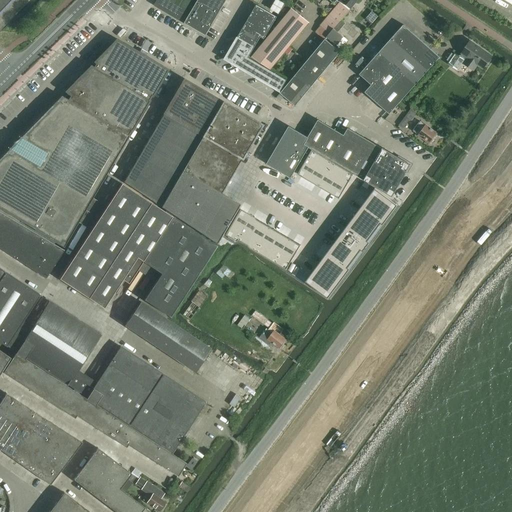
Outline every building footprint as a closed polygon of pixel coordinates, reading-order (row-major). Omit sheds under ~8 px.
[(0,0),(0,11),(10,0),(0,0)] [(158,0),(155,6),(185,24),(206,36),(227,0),(158,0)] [(278,0),(276,0),(271,9),(279,14),(283,17),(289,6),(285,4),(278,0)] [(321,26),(317,31),(326,39),(327,38),(334,29),(335,28),(341,20),(349,11),(337,0),(329,0),(337,6),(321,26)] [(340,0),(351,9),(358,0),(340,0)] [(257,5),(250,16),(271,28),(278,17),(257,5)] [(292,9),(252,57),(271,70),(309,23),(292,9)] [(250,16),(244,27),(261,37),(265,39),(271,28),(250,16)] [(404,25),(393,37),(402,46),(413,33),(404,25)] [(244,27),(238,38),(255,48),(261,37),(244,27)] [(334,29),(327,38),(340,49),(347,40),(334,29)] [(413,33),(402,46),(411,54),(422,41),(413,33)] [(393,37),(380,52),(392,63),(404,74),(416,85),(427,72),(429,70),(420,62),(411,54),(402,46),(393,37)] [(238,38),(232,48),(248,58),(249,58),(255,48),(238,38)] [(326,39),(310,58),(326,70),(341,52),(326,39)] [(96,63),(93,68),(150,101),(149,100),(151,96),(152,97),(168,70),(161,66),(154,62),(147,57),(138,52),(138,53),(131,48),(124,44),(117,40),(95,62),(96,63)] [(422,41),(411,54),(420,62),(431,49),(422,41)] [(452,54),(446,62),(460,71),(465,64),(474,70),(478,64),(484,68),(492,56),(471,42),(463,53),(462,53),(463,54),(462,55),(459,56),(455,53),(454,55),(452,54)] [(225,59),(232,64),(242,69),(248,58),(232,48),(225,59)] [(431,49),(420,62),(429,70),(432,67),(440,58),(431,49)] [(380,52),(370,63),(382,74),(392,63),(380,52)] [(248,58),(242,69),(255,77),(261,65),(249,58),(248,58)] [(310,58),(303,66),(318,79),(326,70),(310,58)] [(370,63),(360,75),(372,85),(365,93),(378,103),(404,74),(392,63),(382,74),(370,63)] [(261,65),(255,77),(267,84),(274,73),(261,65)] [(91,66),(66,92),(68,94),(71,96),(68,100),(129,136),(128,135),(131,131),(132,131),(150,101),(93,68),(91,66)] [(303,66),(296,75),(311,88),(318,79),(303,66)] [(274,73),(267,84),(281,92),(287,80),(274,73)] [(404,74),(378,103),(390,114),(416,85),(404,74)] [(292,80),(280,94),(296,106),(311,88),(296,75),(292,80)] [(178,90),(123,182),(161,207),(222,103),(218,101),(218,100),(206,93),(204,95),(188,86),(183,87),(180,92),(178,90)] [(9,150),(0,158),(0,209),(34,229),(34,230),(63,248),(129,136),(68,100),(62,96),(21,137),(19,138),(20,138),(10,148),(9,149),(9,150)] [(222,103),(161,207),(216,244),(240,204),(221,193),(248,147),(259,127),(238,115),(239,112),(222,102),(222,103)] [(412,108),(399,125),(403,128),(410,120),(411,121),(417,112),(412,108)] [(308,138),(304,145),(309,148),(313,150),(323,156),(326,157),(330,160),(345,136),(344,135),(319,120),(308,138)] [(421,122),(413,131),(419,135),(418,136),(430,144),(430,143),(431,143),(435,139),(434,138),(437,133),(426,125),(421,122)] [(289,126),(267,164),(291,179),(309,148),(304,145),(308,138),(289,126)] [(345,136),(330,160),(333,162),(339,165),(344,168),(354,174),(365,181),(384,148),(383,148),(383,149),(348,128),(344,135),(345,136)] [(384,148),(365,181),(393,197),(393,196),(405,176),(407,173),(406,172),(411,165),(407,163),(408,162),(384,148)] [(313,150),(298,174),(309,180),(323,156),(313,150)] [(323,156),(309,180),(319,186),(333,162),(330,160),(326,157),(323,156)] [(333,162),(319,186),(329,193),(344,168),(339,165),(333,162)] [(344,168),(329,193),(340,199),(354,174),(344,168)] [(121,183),(60,279),(104,307),(122,279),(129,283),(137,270),(155,281),(144,300),(171,316),(185,294),(216,245),(190,228),(172,216),(121,183)] [(382,192),(312,285),(330,299),(400,206),(382,192)] [(242,207),(226,233),(236,239),(237,238),(252,213),(242,207)] [(0,249),(46,279),(64,250),(0,212),(0,249)] [(252,213),(237,238),(248,244),(262,219),(252,213)] [(262,219),(248,244),(258,250),(272,226),(262,219)] [(272,226),(258,250),(268,256),(283,232),(272,226)] [(283,232),(268,256),(278,262),(293,238),(283,232)] [(293,238),(278,262),(288,268),(303,244),(293,238)] [(223,265),(219,270),(229,278),(233,273),(223,265)] [(0,341),(7,346),(16,353),(16,354),(113,416),(124,424),(136,431),(150,441),(162,448),(172,454),(182,438),(205,405),(120,348),(96,383),(78,371),(101,335),(50,302),(33,327),(23,321),(40,295),(0,268),(0,341)] [(189,306),(183,314),(189,319),(207,296),(199,290),(198,290),(190,301),(187,304),(189,306)] [(141,301),(125,325),(141,336),(195,372),(211,349),(170,321),(141,301)] [(256,311),(252,316),(270,329),(273,324),(256,311)] [(245,315),(237,325),(242,330),(250,320),(245,315)] [(274,322),(273,324),(270,329),(269,330),(267,329),(260,337),(270,345),(272,342),(280,348),(287,339),(291,334),(274,322)] [(0,352),(0,365),(4,369),(10,359),(0,352)] [(14,355),(3,373),(9,377),(16,381),(22,385),(29,389),(37,395),(44,399),(50,403),(56,407),(65,413),(71,417),(74,419),(76,416),(83,420),(89,424),(91,426),(98,430),(102,433),(112,418),(113,416),(16,354),(15,354),(14,355)] [(6,394),(0,403),(0,413),(9,420),(20,403),(19,402),(12,398),(6,394)] [(20,403),(9,420),(16,424),(21,427),(32,410),(27,407),(20,403)] [(32,410),(21,427),(29,432),(33,435),(44,418),(43,417),(36,413),(32,410)] [(0,413),(0,449),(16,424),(9,420),(0,413)] [(112,418),(102,433),(106,435),(113,439),(114,440),(123,426),(124,424),(113,416),(112,418)] [(44,418),(33,435),(41,440),(45,443),(56,426),(51,423),(44,418)] [(16,424),(0,449),(0,450),(5,454),(11,458),(12,459),(29,432),(21,427),(16,424)] [(123,426),(114,440),(114,441),(121,445),(126,448),(128,445),(135,433),(136,431),(124,424),(123,426)] [(56,426),(45,443),(54,449),(57,450),(68,434),(67,433),(60,429),(56,426)] [(135,433),(128,445),(134,449),(141,453),(142,454),(149,443),(150,441),(136,431),(135,433)] [(29,432),(12,459),(13,459),(19,464),(24,467),(41,440),(33,435),(29,432)] [(68,434),(57,450),(70,459),(81,442),(75,438),(68,434)] [(41,440),(24,467),(29,471),(36,475),(37,476),(46,461),(54,449),(45,443),(41,440)] [(149,443),(142,454),(143,455),(149,459),(153,462),(161,450),(162,448),(150,441),(149,443)] [(161,450),(153,462),(158,464),(164,469),(165,469),(173,458),(174,456),(172,454),(162,448),(161,450)] [(54,449),(46,461),(61,471),(62,469),(66,463),(70,459),(57,450),(54,449)] [(98,449),(86,463),(99,473),(110,458),(103,453),(98,449)] [(173,458),(165,469),(166,470),(173,474),(177,477),(185,466),(186,464),(174,456),(173,458)] [(110,458),(99,473),(99,474),(109,481),(120,466),(117,463),(110,458)] [(185,466),(190,470),(196,461),(191,458),(185,466)] [(46,461),(37,476),(42,479),(48,484),(50,485),(61,471),(46,461)] [(86,463),(74,479),(80,484),(86,489),(87,490),(99,474),(99,473),(86,463)] [(120,466),(109,481),(111,482),(120,489),(124,484),(131,474),(130,473),(124,468),(120,466)] [(135,469),(131,474),(138,479),(139,478),(142,474),(135,469)] [(99,474),(87,490),(88,491),(95,495),(98,498),(111,482),(109,481),(99,474)] [(138,479),(136,483),(142,488),(146,482),(139,478),(138,479)] [(111,482),(98,498),(102,501),(109,506),(109,507),(122,491),(120,489),(111,482)] [(142,488),(141,489),(148,494),(143,500),(147,503),(160,511),(165,503),(160,500),(164,494),(146,482),(142,488)] [(124,484),(120,489),(122,491),(125,493),(129,488),(124,484)] [(122,491),(109,507),(110,508),(115,511),(123,511),(133,499),(125,493),(122,491)] [(64,493),(53,508),(58,511),(81,511),(85,508),(64,493)] [(133,499),(123,511),(141,511),(145,508),(133,499)]
